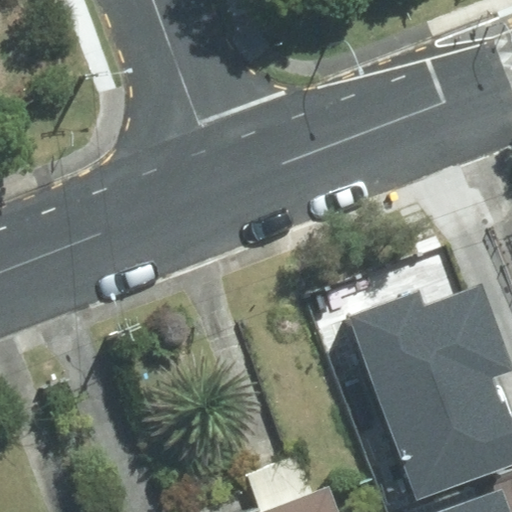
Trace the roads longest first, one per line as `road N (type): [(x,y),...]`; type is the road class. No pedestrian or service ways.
road 1 (residential): [(511,77),(215,192)]
road 2 (unknown): [(34,260),(137,511)]
road 3 (residential): [(215,192),(0,274)]
road 4 (residential): [(215,192),(144,0)]
